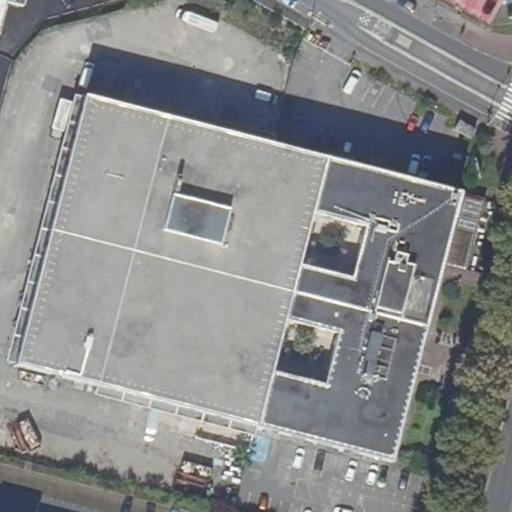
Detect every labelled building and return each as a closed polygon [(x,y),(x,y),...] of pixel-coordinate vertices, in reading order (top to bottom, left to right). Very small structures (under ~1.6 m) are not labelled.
[(0,0),(0,10),(14,12),(17,0),(0,0)] [(244,422),(312,153),(76,93),(8,364),(244,422)] [(472,133),(456,124),(451,134),(467,142),(472,133)] [(474,195),(312,153),(244,422),(381,456),(423,291),(432,257),(455,264),(474,195)] [(502,338),(495,336),(489,356),(497,358),(502,338)] [(472,455),(464,452),(459,472),(467,474),(472,455)]
